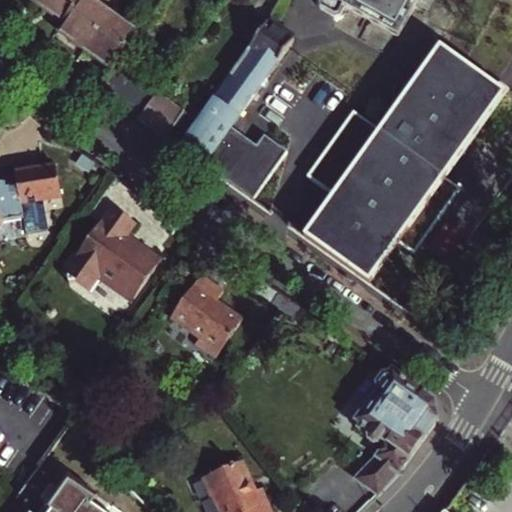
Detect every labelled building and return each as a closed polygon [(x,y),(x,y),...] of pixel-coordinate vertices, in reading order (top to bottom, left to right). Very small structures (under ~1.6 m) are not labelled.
[(39,0),(37,4),(63,23),(79,0),(39,0)] [(84,50),(111,13),(92,0),(79,0),(63,23),(57,31),(84,50)] [(469,0),(320,0),(319,4),(320,10),(334,18),(339,17),(345,7),(398,37),(418,0),(445,0),(446,2),(447,5),(448,9),(450,10),(455,12),(458,12),(462,10),(465,8),(469,0)] [(138,32),(111,13),(84,50),(112,70),(116,64),(138,32)] [(294,41),(268,23),(267,26),(231,76),(247,87),(243,93),(246,95),(243,101),(249,104),(294,41)] [(304,237),(370,283),(399,242),(414,252),(460,186),(445,176),(504,92),(439,46),(393,111),(400,116),(386,135),(352,112),(306,177),(333,196),(304,237)] [(138,120),(157,93),(116,64),(112,70),(97,91),(138,120)] [(179,149),(204,167),(231,129),(249,104),(243,101),(246,95),(243,93),(247,87),(231,76),(198,122),(179,149)] [(179,149),(198,122),(157,93),(138,120),(179,149)] [(204,167),(253,201),(288,153),(265,136),(257,148),(231,129),(204,167)] [(59,194),(53,163),(12,171),(15,181),(2,184),(2,183),(0,182),(0,220),(2,221),(22,217),(25,232),(48,228),(41,197),(59,194)] [(136,224),(112,207),(79,253),(75,251),(61,271),(69,276),(70,283),(77,282),(90,291),(99,279),(114,289),(117,284),(134,297),(161,258),(137,241),(134,245),(126,239),(129,235),(136,224)] [(134,245),(137,241),(129,235),(126,239),(134,245)] [(240,278),(272,300),(278,291),(246,269),(240,278)] [(200,280),(171,323),(199,342),(196,347),(216,360),(242,321),(216,303),(222,294),(200,280)] [(117,284),(114,289),(131,302),(134,297),(117,284)] [(281,309),(288,298),(278,291),(272,300),(271,302),(281,309)] [(288,298),(281,309),(297,320),(304,309),(288,298)] [(297,320),(316,334),(324,323),(304,309),(297,320)] [(434,401),(393,372),(391,375),(385,374),(378,384),(380,390),(359,421),(363,424),(363,427),(361,430),(369,435),(368,436),(369,437),(370,441),(369,442),(373,445),(379,444),(384,447),(377,456),(357,479),(379,495),(403,469),(438,419),(434,401)] [(0,460),(11,444),(0,436),(0,460)] [(260,486),(247,456),(203,475),(211,494),(213,493),(221,511),(272,511),(278,510),(267,483),(260,486)] [(41,511),(105,511),(93,503),(98,496),(68,474),(41,511)]
